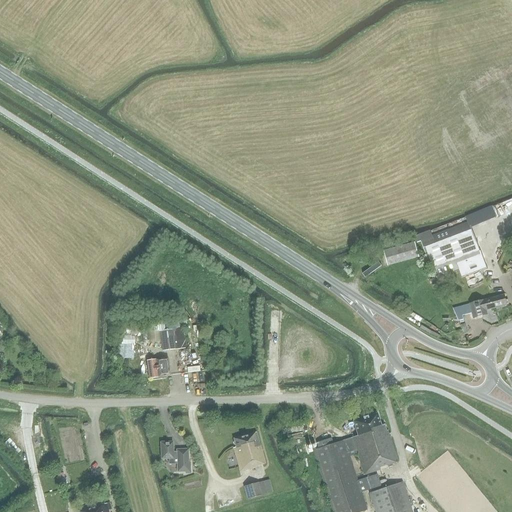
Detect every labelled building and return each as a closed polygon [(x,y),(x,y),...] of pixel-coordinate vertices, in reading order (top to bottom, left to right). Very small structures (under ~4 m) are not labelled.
[(474,237),(471,238),(466,224),(420,241),(425,255),(427,254),(436,277),(446,274),(449,282),(452,280),(449,273),(483,260),(476,243),(474,237)] [(387,266),(419,257),(414,243),(383,251),(387,266)] [(486,310),(508,304),(507,300),(505,301),(504,295),(483,301),(478,302),(470,304),(453,309),(457,317),(472,313),(473,318),(487,315),(486,310)] [(173,329),(173,324),(159,326),(159,328),(154,329),(156,343),(161,343),(162,351),(185,348),(183,328),(173,329)] [(121,337),(131,337),(131,326),(121,326),(121,337)] [(170,376),(168,361),(167,358),(146,361),(147,367),(149,379),(170,376)] [(351,438),(344,440),(313,450),(332,511),(360,511),(366,510),(348,453),(355,450),(363,475),(388,467),(387,465),(397,462),(387,431),(385,431),(383,425),(380,426),(376,414),(352,421),(357,436),(351,438)] [(257,466),(264,464),(255,432),(233,439),(235,447),(233,448),(239,472),(257,467),(257,466)] [(176,449),(176,452),(172,452),(172,442),(160,442),(160,459),(168,459),(168,464),(176,464),(177,472),(185,472),(185,474),(191,473),(191,462),(189,462),(188,449),(176,449)] [(67,486),(64,476),(58,477),(61,488),(67,486)] [(370,488),(366,478),(358,481),(362,491),(370,488)] [(264,481),(258,483),(243,486),(247,499),(261,495),(267,493),(264,481)] [(374,511),(411,511),(402,482),(369,494),(374,511)] [(111,509),(109,503),(77,511),(107,511),(107,510),(111,509)]
